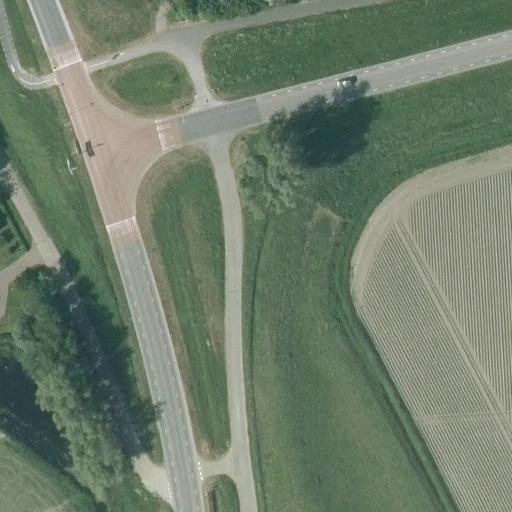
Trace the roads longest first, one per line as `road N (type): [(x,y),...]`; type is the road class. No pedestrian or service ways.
road 1 (unclassified): [(247,511),(232,222),(209,122)]
road 2 (unclassified): [(183,477),(160,481),(139,462),(92,344),(0,162)]
road 3 (primary): [(183,477),(136,276),(96,151)]
road 4 (secondary): [(209,122),(511,44)]
road 5 (primary): [(96,151),(41,0)]
